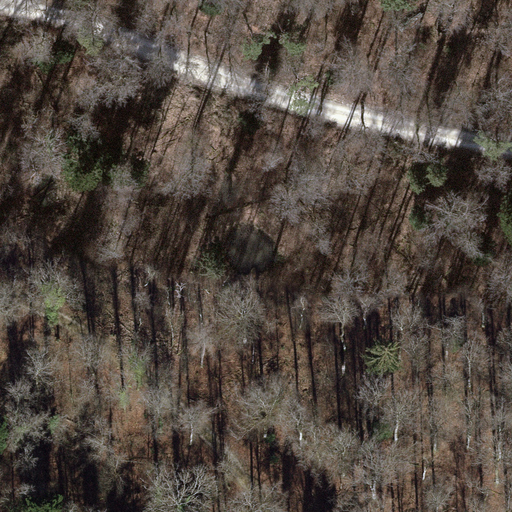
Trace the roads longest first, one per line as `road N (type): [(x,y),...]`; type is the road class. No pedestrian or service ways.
road 1 (track): [(511,148),(318,106),(0,5)]
road 2 (track): [(272,511),(184,410),(117,357),(0,298)]
